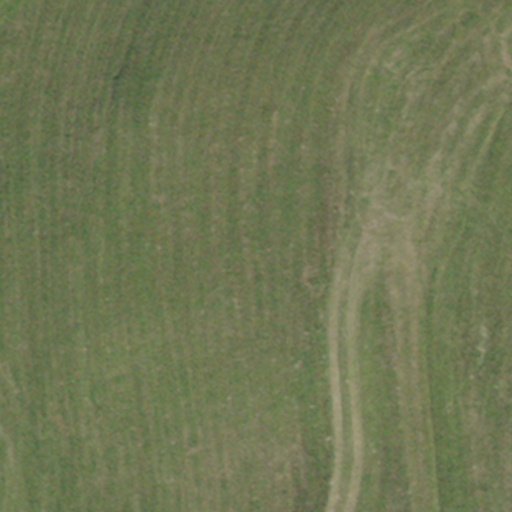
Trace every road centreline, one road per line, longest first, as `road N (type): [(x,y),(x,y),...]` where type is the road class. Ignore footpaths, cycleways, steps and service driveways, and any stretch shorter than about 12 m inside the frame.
road 1 (track): [(443,149),(377,193),(350,242),(343,319),(348,430),(335,511)]
road 2 (track): [(443,149),(422,210),(412,284),(423,511)]
road 3 (track): [(511,27),(443,149)]
